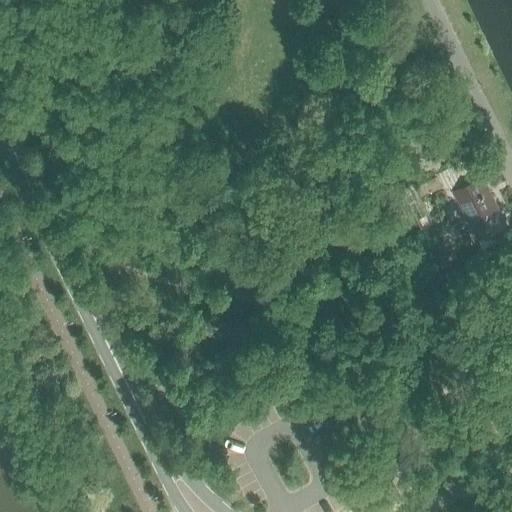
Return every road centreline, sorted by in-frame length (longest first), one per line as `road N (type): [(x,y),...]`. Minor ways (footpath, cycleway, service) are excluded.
road 1 (unknown): [(425,511),(327,337),(292,310),(120,269),(89,244),(0,57)]
road 2 (tertiary): [(0,123),(135,401)]
road 3 (tertiary): [(223,511),(172,460),(135,401)]
road 4 (tertiary): [(135,401),(183,511)]
